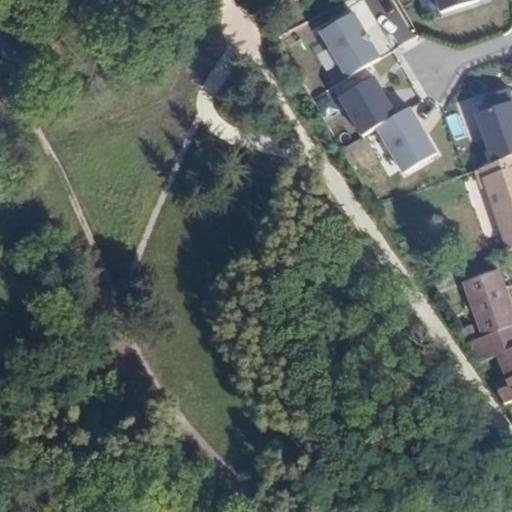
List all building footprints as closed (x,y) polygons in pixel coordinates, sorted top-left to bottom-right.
[(439,0),(443,11),(480,0),(439,0)] [(382,57),(356,12),(323,31),(350,76),(382,57)] [(399,114),(376,76),(342,96),(365,134),(379,126),(399,114)] [(511,94),(509,88),(488,96),(492,109),(477,115),(496,163),(511,156),(511,94)] [(438,153),(412,107),(399,114),(379,126),(405,172),(438,153)] [(496,181),(494,174),(511,167),(511,156),(496,163),(477,170),(482,186),(496,181)] [(511,227),(511,167),(494,174),(496,181),(511,227)] [(467,282),(485,336),(497,332),(511,326),(511,323),(495,273),(467,282)] [(472,326),(462,330),(467,342),(475,339),(472,326)] [(503,347),(498,349),(511,384),(511,326),(497,332),(503,347)] [(462,330),(458,331),(465,342),(467,342),(462,330)]
